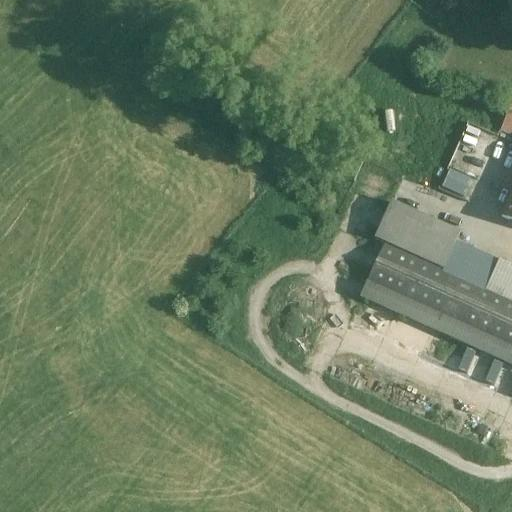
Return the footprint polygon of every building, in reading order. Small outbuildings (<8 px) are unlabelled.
[(506,130),(452,105),(426,163),(453,176),(454,175),(482,187),(501,141),(506,130)] [(511,115),(506,130),(501,141),(511,145),(511,115)] [(511,197),(502,220),(511,224),(511,197)] [(461,256),(453,252),(461,235),(392,204),(376,240),(387,246),(362,299),(511,366),(511,301),(487,290),(475,284),(483,266),(461,256)] [(487,290),(511,301),(511,261),(502,257),(487,290)] [(325,320),(327,310),(325,299),(319,290),(310,284),(299,282),(289,285),(280,291),(274,300),(272,310),(274,321),(280,329),(289,335),(300,337),(310,335),(319,329),(325,320)]
